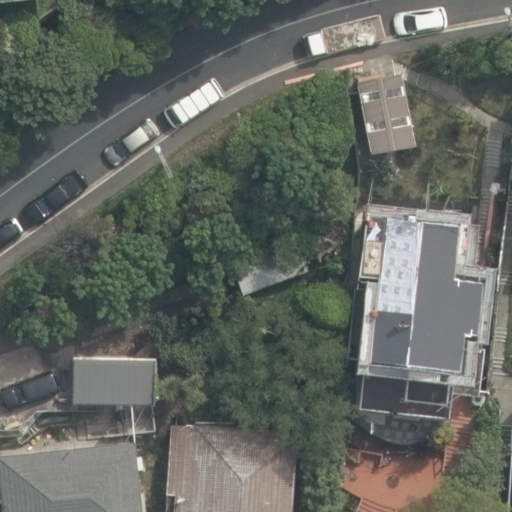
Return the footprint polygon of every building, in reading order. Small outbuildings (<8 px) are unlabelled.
[(356,83),(370,155),(414,146),(401,74),(356,83)] [(369,363),(461,372),(465,333),(482,335),(487,285),(455,282),(461,225),(369,216),(363,279),(377,280),(369,363)] [(227,253),(244,296),(309,271),(307,264),(322,258),(311,229),(296,235),(293,227),(227,253)] [(75,402),(155,404),(156,356),(77,355),(75,402)] [(291,511),(296,435),(185,429),(184,456),(176,456),(174,491),(180,491),(178,511),(291,511)] [(0,455),(0,472),(4,511),(144,511),(137,440),(0,455)]
